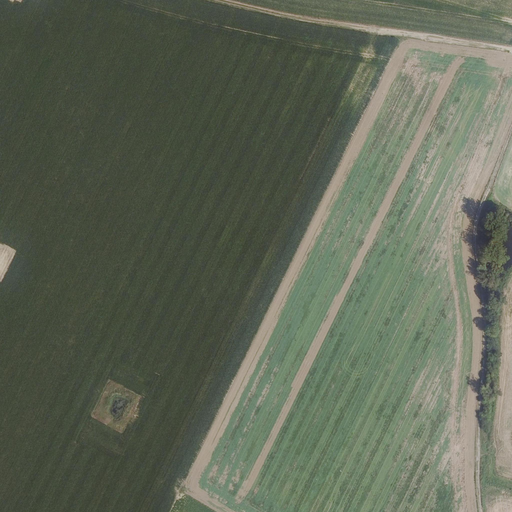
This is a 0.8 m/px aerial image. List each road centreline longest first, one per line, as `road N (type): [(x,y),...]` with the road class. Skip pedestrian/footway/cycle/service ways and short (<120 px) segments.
road 1 (track): [(511,123),(474,225),(485,342),(475,453),(479,511)]
road 2 (track): [(511,51),(214,0)]
